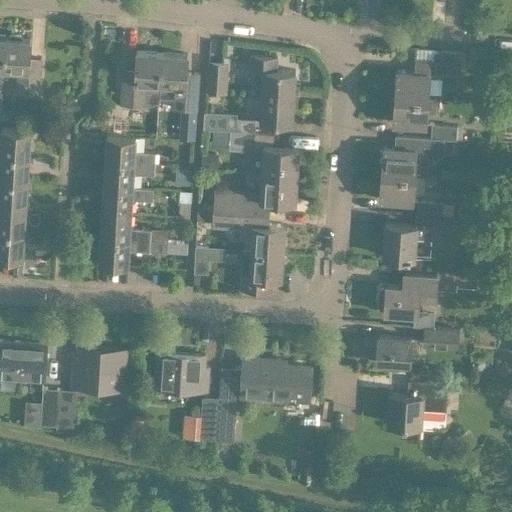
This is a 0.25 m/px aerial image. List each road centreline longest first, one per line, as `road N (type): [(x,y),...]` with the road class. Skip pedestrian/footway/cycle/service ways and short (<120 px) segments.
road 1 (residential): [(328,310),(0,290)]
road 2 (track): [(317,497),(0,432)]
road 3 (residential): [(328,310),(344,28)]
road 4 (residential): [(91,0),(344,28)]
road 5 (unknown): [(42,107),(30,292)]
road 6 (residential): [(344,28),(453,33),(456,0)]
